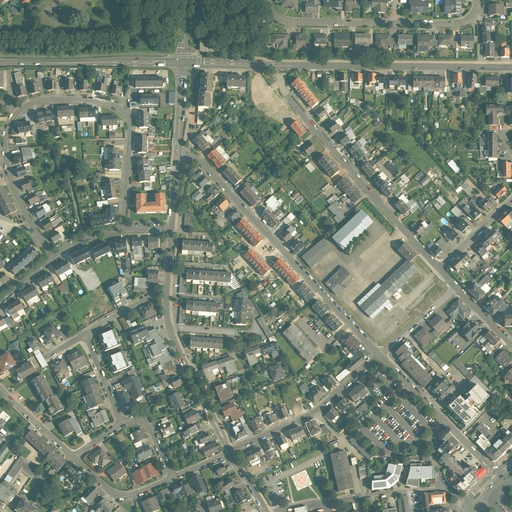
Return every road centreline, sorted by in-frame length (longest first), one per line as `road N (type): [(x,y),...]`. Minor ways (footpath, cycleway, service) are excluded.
road 1 (secondary): [(511,66),(181,62)]
road 2 (residential): [(382,355),(217,177),(177,153)]
road 3 (residential): [(439,269),(282,82)]
road 4 (residential): [(16,118),(64,99),(126,115),(122,228)]
road 5 (secondary): [(181,62),(0,63)]
road 6 (residential): [(382,355),(316,411),(231,452)]
road 7 (residential): [(497,476),(382,355)]
road 8 (residential): [(53,259),(11,175),(8,136),(16,118)]
road 9 (residential): [(268,0),(272,13),(290,23),(396,24)]
road 10 (residential): [(169,329),(231,452)]
